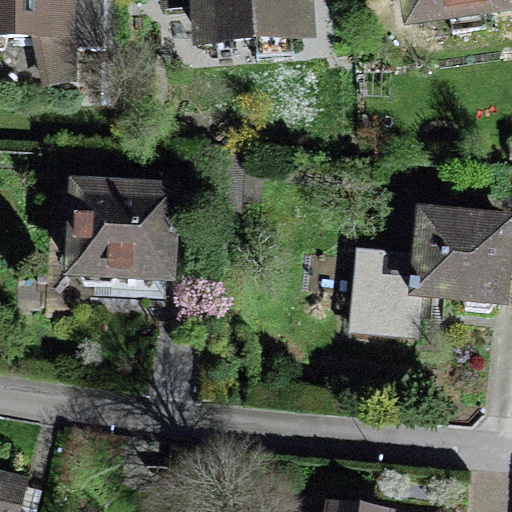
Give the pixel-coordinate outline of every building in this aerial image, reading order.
[(0,0),(0,56),(21,57),(20,96),(84,97),(84,61),(109,62),(109,0),(0,0)] [(323,0),(163,0),(165,23),(200,21),(202,61),(326,55),(323,0)] [(511,0),(400,0),(407,41),(511,25),(511,0)] [(189,200),(79,192),(71,298),(181,306),(189,200)] [(511,232),(425,226),(422,266),(364,262),(357,346),(425,352),(429,310),(511,317),(511,232)] [(0,511),(27,511),(33,486),(0,478),(0,511)]
